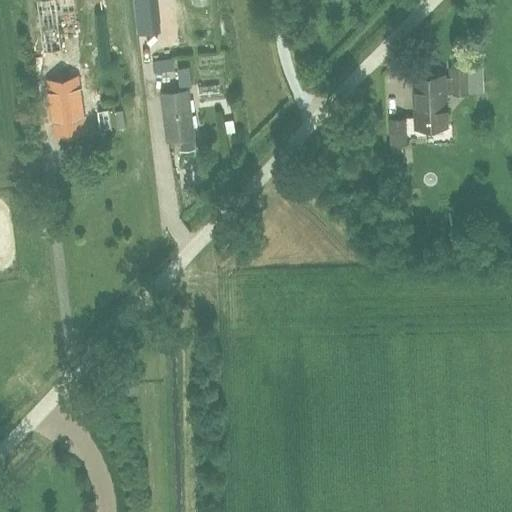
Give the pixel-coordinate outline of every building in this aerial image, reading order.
[(61,48),(55,0),(37,0),(42,50),(61,48)] [(153,72),(174,68),(173,57),(152,60),(153,72)] [(181,88),(192,86),(189,66),(178,68),(181,88)] [(445,74),(413,76),(416,123),(447,122),(446,93),(462,92),(469,91),(468,67),(451,67),(451,78),(445,78),(445,74)] [(54,135),(87,131),(79,75),(47,80),(54,135)] [(168,140),(194,137),(188,89),(162,92),(168,140)] [(107,128),(131,125),(128,107),(98,111),(101,133),(107,132),(107,128)] [(403,154),(403,142),(406,142),(405,118),(389,118),(390,154),(403,154)]
